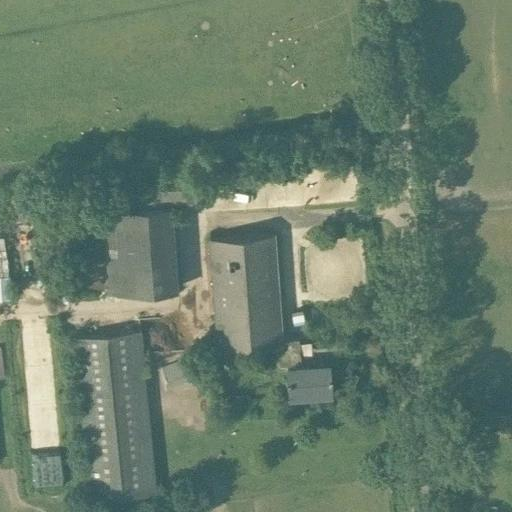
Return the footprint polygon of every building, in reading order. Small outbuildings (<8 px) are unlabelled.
[(200,204),(197,165),(114,170),(117,209),(102,210),(108,293),(178,288),(172,205),(200,204)] [(347,199),(348,177),(298,174),(297,197),(347,199)] [(283,340),(274,232),(208,238),(217,347),(275,342),(277,367),(286,366),(288,396),(331,393),(328,363),(295,366),(292,339),(283,340)] [(0,274),(0,299),(11,299),(11,275),(0,274)] [(50,328),(25,329),(27,407),(53,406),(50,328)] [(156,492),(141,329),(71,336),(88,498),(156,492)] [(214,355),(201,355),(202,375),(214,374),(214,355)] [(182,360),(161,366),(167,385),(188,379),(182,360)] [(231,363),(223,363),(224,374),(232,373),(231,363)] [(58,413),(34,412),(32,480),(57,480),(58,413)]
